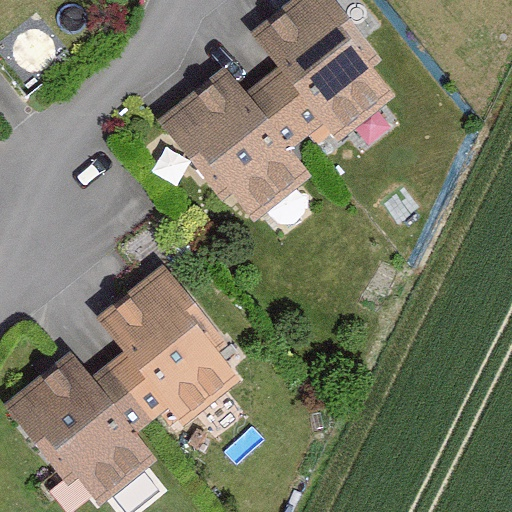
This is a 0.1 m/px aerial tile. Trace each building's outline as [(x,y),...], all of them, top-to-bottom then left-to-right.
[(380,60),(331,0),(295,0),(250,37),(277,71),(323,127),(338,146),(396,99),(370,68),(380,60)] [(157,126),(221,205),(230,197),(254,225),(312,179),(291,153),(246,96),(226,71),(157,126)] [(291,153),(323,127),(277,71),(246,96),(291,153)] [(227,348),(164,268),(97,321),(124,355),(168,411),(183,430),(241,384),(218,355),(227,348)] [(77,482),(99,510),(158,464),(136,436),(92,381),(71,355),(4,408),(68,489),(77,482)] [(136,436),(168,411),(124,355),(92,381),(136,436)]
